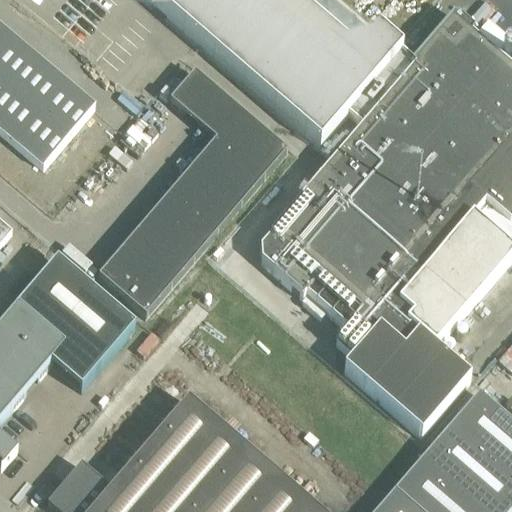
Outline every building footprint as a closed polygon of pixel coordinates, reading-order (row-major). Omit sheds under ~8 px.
[(143,0),(319,151),(348,118),(364,131),(320,182),(312,192),(260,252),(260,268),(303,305),(306,302),(335,326),(346,336),(339,345),(336,349),(354,364),(344,376),(421,443),(470,387),(456,375),(434,356),(444,345),(511,265),(511,232),(510,234),(509,233),(511,228),(511,75),(455,26),(418,69),(337,0),(143,0)] [(0,138),(43,175),(95,113),(0,34),(0,138)] [(170,108),(215,146),(98,283),(145,323),(287,156),(196,78),(170,108)] [(0,253),(12,239),(0,229),(0,253)] [(0,470),(3,473),(17,456),(0,441),(0,429),(50,371),(81,397),(134,335),(56,268),(17,314),(0,333),(0,470)] [(511,428),(479,400),(450,433),(511,486),(511,428)] [(80,472),(46,511),(309,511),(188,408),(110,498),(80,472)] [(511,511),(511,486),(450,433),(422,465),(477,511),(511,511)] [(477,511),(422,465),(394,497),(411,511),(477,511)] [(411,511),(394,497),(381,511),(411,511)]
